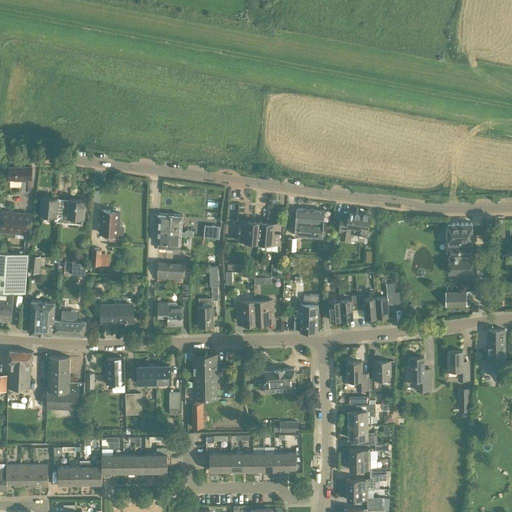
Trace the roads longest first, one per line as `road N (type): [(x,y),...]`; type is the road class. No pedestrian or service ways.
road 1 (track): [(511,106),(0,11)]
road 2 (tertiary): [(511,208),(441,210),(0,153)]
road 3 (residential): [(0,338),(324,339)]
road 4 (residential): [(324,339),(511,317)]
road 5 (residential): [(320,499),(279,488),(209,489),(187,475),(185,432)]
road 6 (residential): [(320,499),(324,339)]
